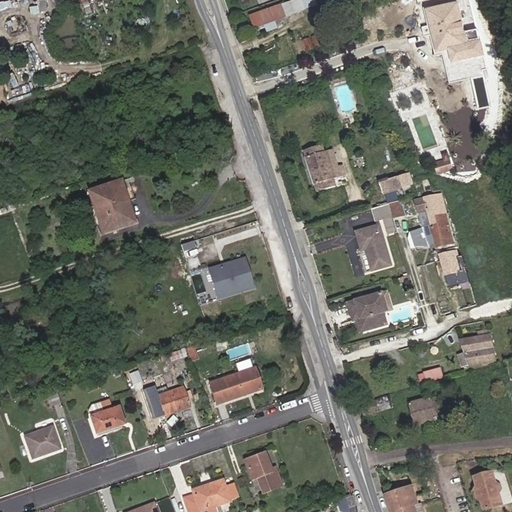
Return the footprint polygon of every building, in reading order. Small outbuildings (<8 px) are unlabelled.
[(316,8),(312,0),(298,0),(295,1),(300,14),(316,8)] [(300,14),(295,1),(254,17),(260,31),(271,27),(273,33),(282,29),(278,19),(286,16),(287,18),(300,14)] [(463,4),(430,12),(441,54),(455,50),(473,46),(470,34),(463,4)] [(278,19),(282,29),(287,18),(286,16),(278,19)] [(479,31),(470,34),(473,46),(455,50),(458,62),(471,59),(481,56),(485,55),(479,31)] [(481,56),(471,59),(474,74),(476,80),(486,77),(481,56)] [(474,74),(471,59),(458,62),(459,63),(460,67),(464,70),(467,71),(468,76),(474,74)] [(343,75),(330,79),(332,87),(346,82),(343,75)] [(488,77),(475,80),(481,110),(494,108),(488,77)] [(322,145),(303,152),(315,193),(336,187),(333,180),(324,153),(322,145)] [(332,150),(324,153),(333,180),(345,176),(342,166),(337,167),(332,150)] [(450,156),(432,162),(436,176),(455,170),(450,156)] [(417,188),(411,174),(377,185),(379,189),(382,187),(385,194),(404,188),(405,192),(417,188)] [(81,191),(94,234),(125,224),(112,182),(81,191)] [(448,225),(440,196),(425,200),(416,202),(419,213),(428,211),(432,225),(425,228),(429,242),(436,241),(438,248),(453,244),(448,225)] [(397,202),(388,205),(392,217),(392,219),(402,217),(397,202)] [(376,208),(374,209),(377,221),(380,220),(392,217),(388,205),(376,208)] [(392,267),(380,227),(358,234),(364,252),(368,251),(374,272),(392,267)] [(409,232),(402,233),(405,243),(411,242),(409,232)] [(445,276),(464,272),(462,264),(459,265),(456,253),(440,256),(445,276)] [(252,290),(243,261),(224,268),(224,269),(221,270),(219,269),(208,273),(217,301),(252,290)] [(388,295),(379,298),(385,315),(393,312),(388,295)] [(379,298),(353,306),(357,319),(362,318),(367,334),(388,327),(385,315),(379,298)] [(353,306),(350,307),(355,324),(359,323),(357,319),(353,306)] [(367,334),(362,318),(357,319),(359,323),(363,335),(367,334)] [(490,336),(489,330),(481,332),(482,335),(474,337),(475,340),(490,336)] [(484,361),(494,359),(490,336),(475,340),(463,343),(470,367),(485,364),(484,361)] [(183,351),(168,357),(170,363),(185,357),(183,351)] [(117,365),(111,367),(113,373),(120,371),(117,365)] [(461,373),(460,367),(448,371),(450,376),(461,373)] [(444,368),(419,372),(420,381),(445,378),(444,368)] [(215,406),(260,391),(253,371),(208,386),(215,406)] [(135,373),(126,377),(131,391),(132,391),(137,403),(145,401),(141,388),(140,388),(135,373)] [(345,385),(352,383),(349,373),(342,375),(345,385)] [(162,418),(188,410),(181,390),(165,395),(157,397),(155,394),(153,386),(143,389),(152,414),(160,411),(162,418)] [(57,406),(52,392),(42,396),(47,409),(57,406)] [(390,399),(376,403),(379,412),(392,409),(390,399)] [(432,400),(434,408),(440,407),(438,399),(432,400)] [(411,406),(415,419),(422,417),(424,424),(437,421),(436,416),(434,408),(432,400),(411,406)] [(379,412),(376,403),(363,407),(366,416),(379,412)] [(88,419),(101,415),(98,405),(89,408),(86,413),(88,419)] [(440,407),(434,408),(436,416),(442,415),(440,407)] [(94,435),(121,426),(115,410),(101,415),(88,419),(94,435)] [(160,411),(152,414),(154,420),(162,418),(160,411)] [(417,426),(424,424),(422,417),(415,419),(417,426)] [(29,459),(57,450),(49,428),(21,437),(29,459)] [(280,492),(275,477),(268,480),(266,473),(269,472),(263,456),(243,464),(251,486),(256,484),(262,499),(280,492)] [(275,477),(272,470),(269,472),(266,473),(268,480),(275,477)] [(491,477),(491,476),(472,480),(481,511),(490,511),(500,509),(491,477)] [(195,498),(184,502),(187,511),(212,511),(215,511),(229,506),(224,491),(222,485),(194,495),(195,498)] [(234,487),(224,491),(229,506),(239,502),(234,487)] [(391,511),(424,511),(422,507),(419,508),(413,490),(387,499),(391,511)] [(347,509),(354,506),(350,496),(344,498),(347,509)]
